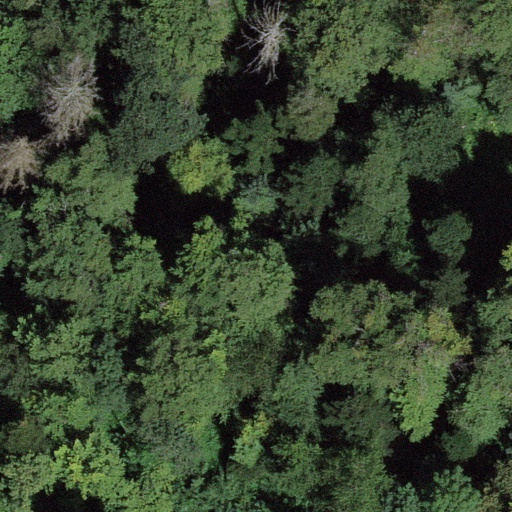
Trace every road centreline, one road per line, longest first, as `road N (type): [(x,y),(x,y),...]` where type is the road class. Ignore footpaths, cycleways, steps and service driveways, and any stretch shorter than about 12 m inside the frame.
road 1 (track): [(315,511),(456,383),(511,345)]
road 2 (track): [(0,376),(147,511)]
